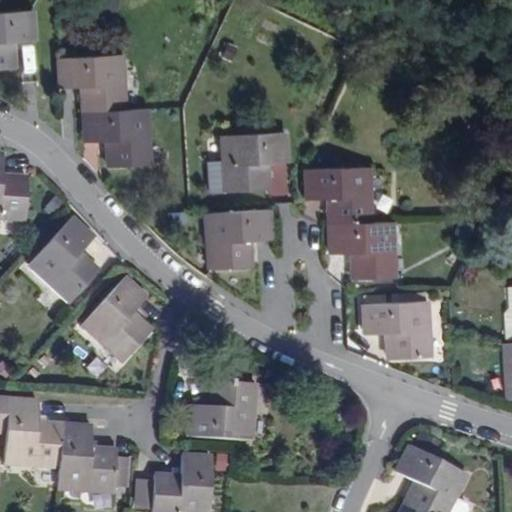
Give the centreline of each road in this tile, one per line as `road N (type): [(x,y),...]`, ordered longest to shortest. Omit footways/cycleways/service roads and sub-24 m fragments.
road 1 (residential): [(390,394),(263,343),(155,270),(30,142),(0,125)]
road 2 (residential): [(511,430),(390,394)]
road 3 (residential): [(346,511),(390,394)]
